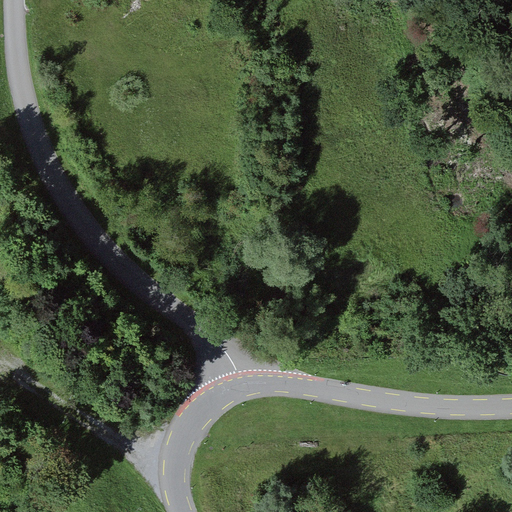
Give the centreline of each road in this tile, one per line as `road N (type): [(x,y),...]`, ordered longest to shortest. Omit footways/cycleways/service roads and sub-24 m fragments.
road 1 (unclassified): [(183,511),(174,472),(182,436),(201,410),(243,387),(283,384),(434,408),(511,407)]
road 2 (track): [(177,459),(122,441),(0,359)]
